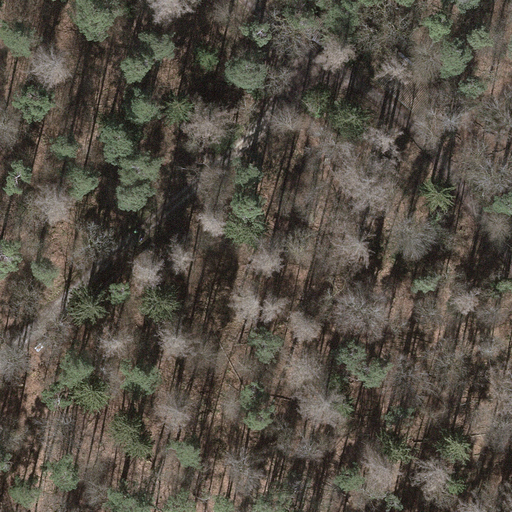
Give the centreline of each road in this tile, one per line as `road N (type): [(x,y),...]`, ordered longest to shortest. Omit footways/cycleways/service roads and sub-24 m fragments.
road 1 (track): [(299,67),(209,167),(0,359)]
road 2 (track): [(511,254),(464,196),(299,67),(233,0)]
